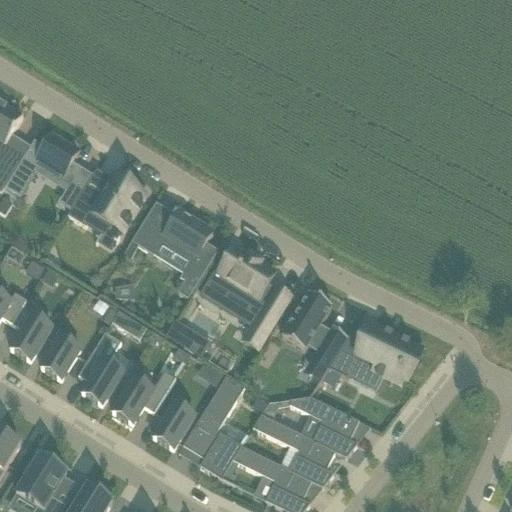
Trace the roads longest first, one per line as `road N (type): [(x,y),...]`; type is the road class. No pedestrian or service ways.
road 1 (unclassified): [(470,367),(458,337),(320,269),(0,70)]
road 2 (residential): [(0,394),(189,511)]
road 3 (residential): [(356,511),(470,367)]
